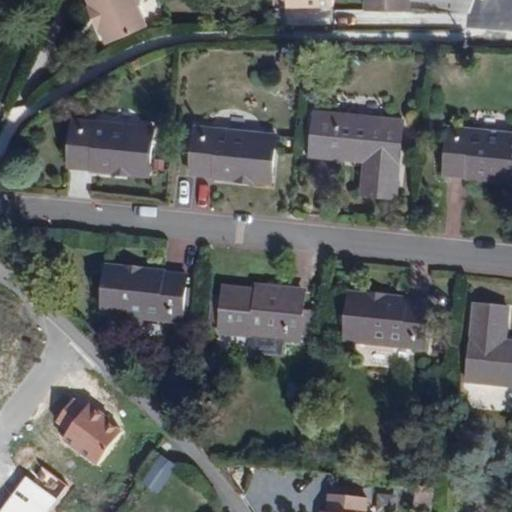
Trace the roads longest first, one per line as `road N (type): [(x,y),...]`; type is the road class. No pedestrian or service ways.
road 1 (residential): [(511,262),(0,207)]
road 2 (residential): [(241,511),(194,444),(0,271)]
